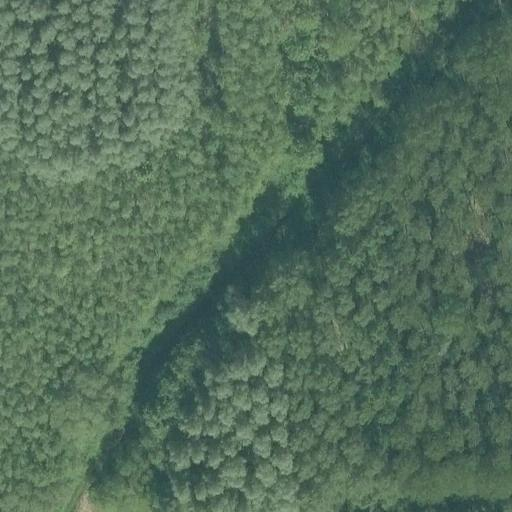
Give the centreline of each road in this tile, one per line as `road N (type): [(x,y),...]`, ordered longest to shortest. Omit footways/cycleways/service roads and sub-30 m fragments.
road 1 (track): [(486,0),(253,246),(128,405),(60,511)]
road 2 (track): [(363,511),(511,497)]
